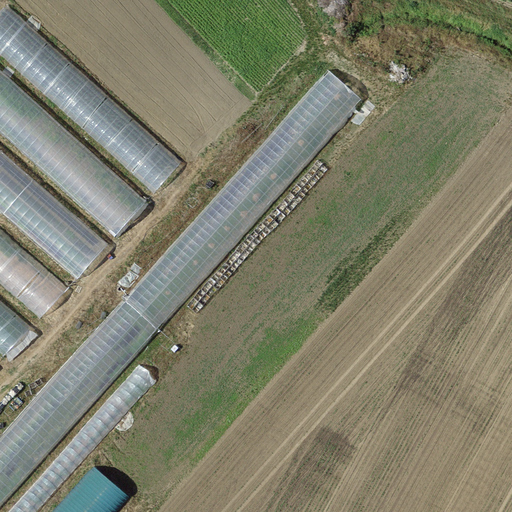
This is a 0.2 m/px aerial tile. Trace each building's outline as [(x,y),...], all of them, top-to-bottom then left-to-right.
[(158,186),(183,159),(11,1),(0,12),(0,38),(90,121),(99,111),(111,122),(113,120),(139,144),(126,157),(158,186)] [(0,121),(122,229),(150,197),(0,65),(0,121)] [(189,292),(361,91),(331,65),(111,323),(109,321),(90,343),(101,352),(70,388),(56,376),(0,440),(0,504),(184,288),(189,292)] [(113,236),(0,142),(0,200),(84,270),(113,236)] [(0,331),(21,348),(42,320),(0,287),(0,331)] [(95,462),(55,511),(111,511),(130,489),(95,462)]
